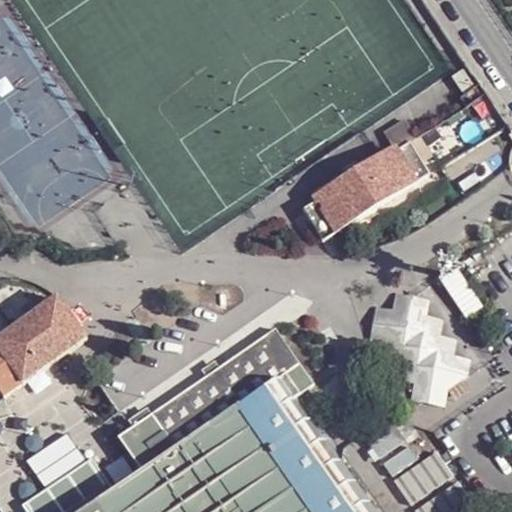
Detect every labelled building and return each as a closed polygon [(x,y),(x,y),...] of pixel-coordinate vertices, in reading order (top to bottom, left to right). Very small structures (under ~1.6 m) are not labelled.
[(455,156),(441,136),(430,143),(444,164),(455,156)] [(432,174),(412,142),(398,151),(395,148),(320,198),(321,200),(305,210),(327,241),(432,174)] [(464,287),(451,295),(467,319),(480,311),(464,287)] [(60,298),(0,340),(0,388),(7,398),(74,350),(90,339),(60,298)] [(375,326),(429,404),(469,377),(415,298),(375,326)] [(287,374),(303,396),(318,385),(279,329),(134,431),(159,464),(287,374)] [(118,493),(90,511),(380,511),(303,396),(287,374),(159,464),(146,472),(118,493)] [(159,464),(134,431),(122,439),(146,472),(159,464)] [(474,511),(478,510),(438,452),(421,463),(411,448),(382,468),(412,511),(474,511)] [(24,508),(27,511),(90,511),(118,493),(93,460),(24,508)]
